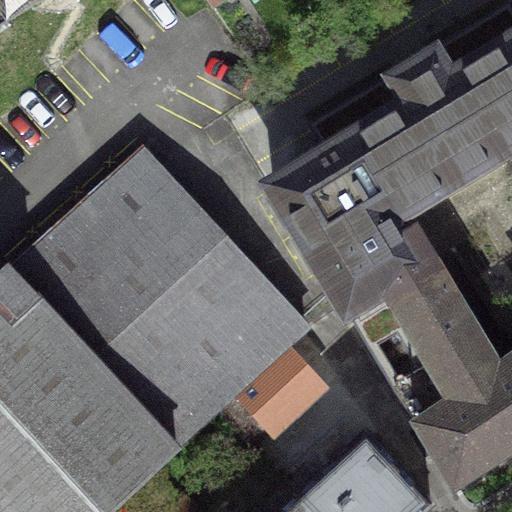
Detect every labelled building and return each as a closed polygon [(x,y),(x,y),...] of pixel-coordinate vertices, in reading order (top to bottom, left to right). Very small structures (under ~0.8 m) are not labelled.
[(403,0),(314,57),(325,74),(442,0),(403,0)] [(454,486),(511,447),(511,10),(507,3),(427,52),(430,57),(398,75),(396,71),(311,122),(328,153),(272,186),(454,486)] [(306,330),(138,147),(6,267),(177,448),(220,409),(306,330)] [(108,511),(177,448),(6,267),(0,272),(0,511),(108,511)] [(306,330),(220,409),(251,443),(268,429),(260,420),(325,360),(306,330)] [(419,511),(430,502),(366,433),(297,495),(313,511),(419,511)] [(313,511),(297,495),(278,511),(313,511)] [(195,511),(184,500),(170,511),(195,511)]
